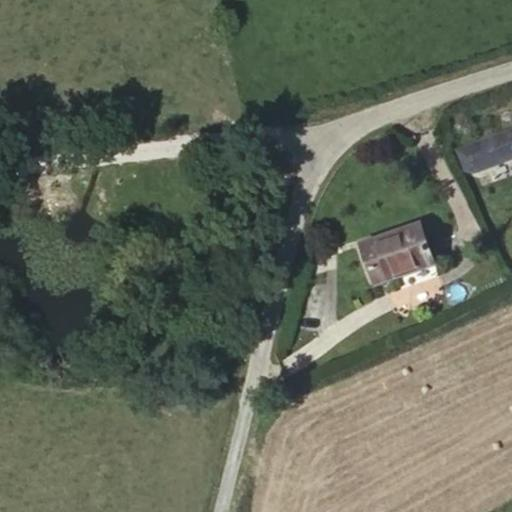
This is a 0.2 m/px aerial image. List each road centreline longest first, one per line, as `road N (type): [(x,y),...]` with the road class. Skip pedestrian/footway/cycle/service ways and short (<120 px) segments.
road 1 (unclassified): [(511,71),(349,123),(306,160),(220,511)]
road 2 (track): [(349,123),(0,171)]
